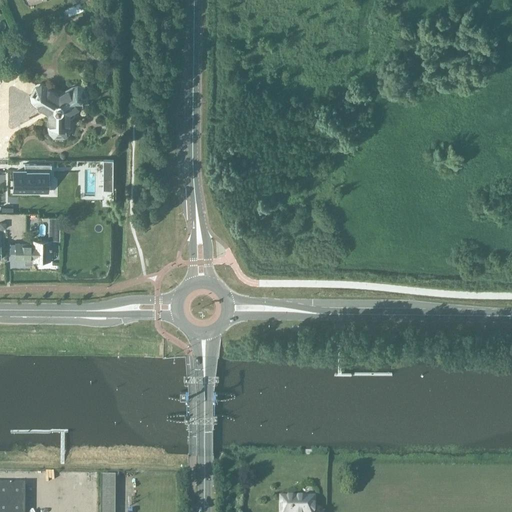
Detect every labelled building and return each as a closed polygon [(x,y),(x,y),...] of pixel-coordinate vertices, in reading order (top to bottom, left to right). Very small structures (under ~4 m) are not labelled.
[(41,87),(38,88),(33,97),(33,100),(36,103),(46,109),(47,109),(48,109),(50,108),(52,109),(53,111),(53,113),(51,114),(50,115),(50,116),(50,127),(51,132),(54,135),(55,135),(56,135),(56,136),(57,137),(59,137),(61,137),(62,136),(64,135),(67,131),(68,131),(69,130),(69,129),(68,129),(68,128),(68,117),(71,116),(73,114),(73,112),(73,109),(83,103),(83,104),(84,104),(85,103),(85,102),(85,101),(86,96),(82,88),(78,87),(76,87),(75,87),(74,88),(73,88),(61,95),(58,95),(46,88),(41,87)] [(103,190),(113,190),(113,160),(103,160),(103,190)] [(13,172),(13,190),(31,190),(47,190),(47,183),(47,173),(50,173),(50,164),(24,164),(24,172),(13,172)] [(33,260),(49,260),(50,240),(33,240),(33,243),(15,243),(15,253),(15,258),(33,258),(33,260)] [(115,511),(115,477),(101,477),(100,511),(115,511)] [(24,511),(25,485),(0,484),(0,511),(24,511)] [(297,498),(297,501),(281,501),(281,511),(313,511),(313,505),(310,505),(310,498),(297,498)]
